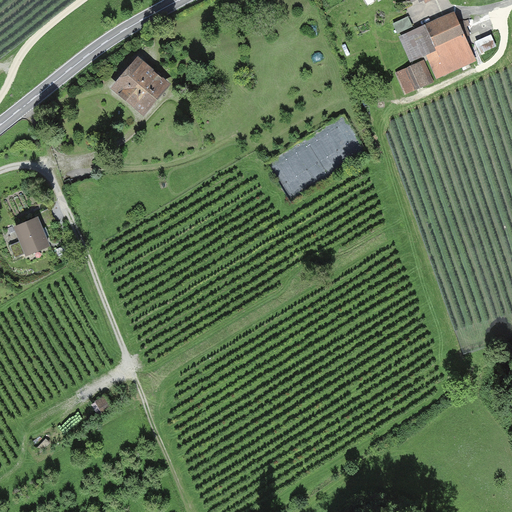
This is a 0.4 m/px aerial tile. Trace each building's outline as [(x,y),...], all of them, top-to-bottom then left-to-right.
[(476,64),(451,13),(413,31),(407,18),(391,26),(411,67),(396,75),(406,97),(476,64)] [(495,36),(484,37),(484,50),(495,49),(495,36)] [(136,54),(110,86),(144,113),(169,81),(136,54)] [(50,208),(37,213),(43,229),(57,224),(50,208)] [(36,214),(12,225),(25,255),(49,244),(36,214)] [(107,396),(92,404),(98,413),(112,406),(107,396)]
